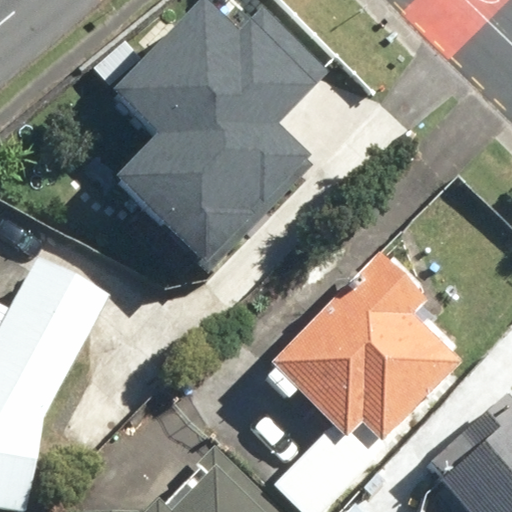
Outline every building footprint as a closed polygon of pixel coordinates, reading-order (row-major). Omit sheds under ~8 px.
[(325,71),(260,10),(238,34),(201,0),(195,0),(107,93),(153,139),(114,179),(205,269),(307,165),(270,129),(325,71)] [(332,424),(270,489),(293,511),(328,511),(387,451),(381,445),(460,362),(412,316),(427,300),(379,255),(261,380),(286,404),(297,392),(332,424)] [(38,258),(0,326),(0,510),(10,511),(24,511),(39,421),(108,296),(38,258)] [(511,511),(511,396),(508,392),(426,469),(465,511),(511,511)] [(282,511),(221,449),(171,497),(143,467),(96,511),(282,511)]
